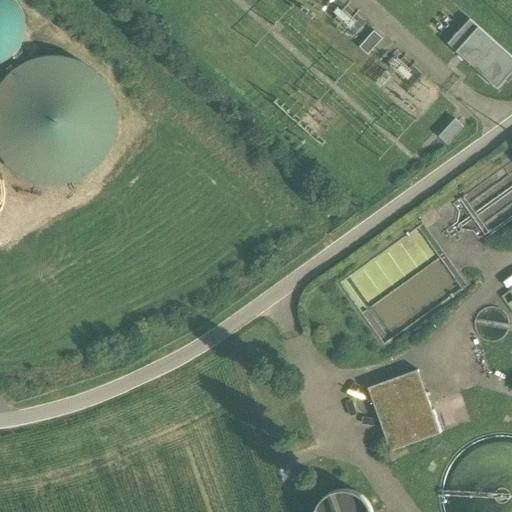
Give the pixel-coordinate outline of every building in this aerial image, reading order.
[(0,0),(0,67),(7,64),(19,53),(24,41),(26,28),(22,15),(16,5),(9,0),(0,0)] [(449,8),(431,27),(440,35),(458,16),(449,8)] [(511,56),(471,19),(449,43),(499,88),(511,73),(511,56)] [(375,31),(360,47),(369,55),(384,38),(375,31)] [(0,84),(0,164),(2,168),(17,181),(39,190),(62,192),(80,187),(101,174),(113,159),(121,139),(122,120),(119,104),(111,87),(98,72),(84,63),(66,58),(47,57),(32,60),(19,67),(5,78),(0,84)] [(456,119),(440,136),(449,144),(465,127),(456,119)] [(421,373),(373,390),(398,458),(445,441),(421,373)] [(453,404),(441,408),(450,431),(462,426),(453,404)]
